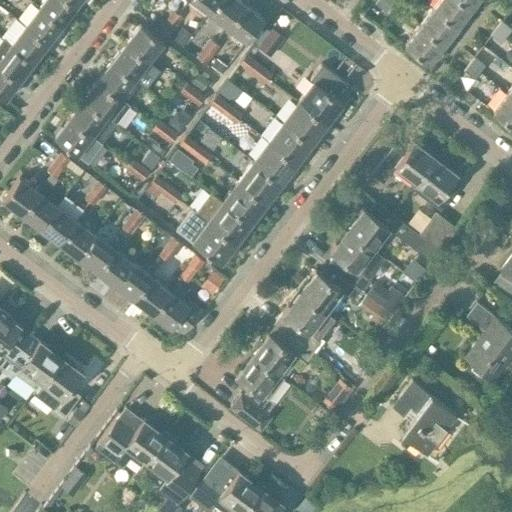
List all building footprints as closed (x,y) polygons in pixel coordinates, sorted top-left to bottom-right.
[(68,0),(42,0),(38,6),(60,23),(74,4),(68,0)] [(192,0),(207,11),(215,0),(192,0)] [(238,0),(215,0),(207,11),(226,25),(243,3),(238,0)] [(373,1),(365,13),(380,23),(386,14),(383,12),(384,10),(385,10),(390,3),(386,0),(376,0),(375,2),(373,1)] [(463,0),(436,0),(432,6),(457,23),(470,5),(463,0)] [(243,3),(226,25),(245,39),(262,17),(243,3)] [(38,6),(24,25),(46,41),(60,23),(38,6)] [(418,24),(442,42),(457,23),(432,6),(418,24)] [(173,10),(166,19),(173,25),(180,15),(173,10)] [(166,19),(159,28),(166,33),(173,25),(166,19)] [(495,26),(505,34),(510,27),(500,20),(495,26)] [(139,22),(125,41),(147,58),(161,39),(139,22)] [(418,24),(404,43),(428,61),(442,42),(418,24)] [(24,25),(10,43),(31,60),(46,41),(24,25)] [(270,55),(284,36),(271,26),(257,45),(270,55)] [(495,26),(490,34),(500,41),(505,34),(495,26)] [(177,30),(171,37),(181,45),(187,38),(177,30)] [(2,37),(0,39),(0,65),(17,78),(31,60),(10,43),(2,37)] [(209,38),(195,56),(200,59),(214,41),(209,38)] [(125,41),(110,60),(133,77),(142,64),(152,72),(157,66),(147,58),(125,41)] [(214,41),(200,59),(205,63),(219,45),(214,41)] [(238,62),(252,72),(258,64),(245,54),(238,62)] [(468,62),(478,70),(483,63),(473,55),(468,62)] [(210,65),(220,72),(226,65),(216,57),(210,65)] [(110,60),(96,79),(118,96),(133,77),(110,60)] [(473,77),(478,70),(468,62),(463,69),(473,77)] [(265,82),(268,78),(271,74),(258,64),(252,72),(265,82)] [(0,65),(0,95),(3,98),(17,78),(0,65)] [(197,71),(191,80),(201,88),(208,79),(197,71)] [(240,88),(226,78),(217,90),(226,97),(234,96),(240,88)] [(82,97),(115,122),(129,104),(118,96),(96,79),(82,97)] [(297,100),(325,122),(341,101),(312,79),(297,100)] [(179,90),(188,97),(195,88),(186,81),(179,90)] [(195,88),(188,97),(197,104),(204,95),(195,88)] [(511,125),(511,95),(506,91),(491,110),(511,125)] [(215,93),(208,102),(221,112),(228,103),(215,93)] [(68,117),(90,133),(101,141),(115,122),(82,97),(68,116),(68,117)] [(282,119),(310,141),(325,122),(297,100),(282,119)] [(228,103),(221,112),(235,122),(242,113),(228,103)] [(68,116),(53,136),(75,153),(90,133),(68,117),(68,116)] [(155,123),(151,128),(160,134),(167,125),(158,119),(155,123)] [(267,139),(295,161),(310,141),(282,119),(267,139)] [(389,127),(384,123),(379,130),(384,133),(389,127)] [(167,125),(160,134),(169,141),(172,137),(176,132),(167,125)] [(147,133),(141,141),(150,148),(159,155),(164,148),(157,144),(158,142),(147,133)] [(185,133),(178,142),(191,152),(198,143),(185,133)] [(252,159),(280,181),(295,161),(267,139),(252,159)] [(370,172),(382,181),(394,164),(415,180),(434,155),(412,139),(402,153),(391,145),(370,172)] [(198,143),(191,152),(204,162),(211,153),(198,143)] [(150,148),(141,160),(150,166),(159,155),(150,148)] [(60,152),(54,160),(61,166),(68,157),(60,152)] [(434,155),(415,180),(436,196),(455,171),(434,155)] [(130,156),(123,165),(132,172),(139,163),(130,156)] [(236,179),(264,201),(280,181),(252,159),(236,179)] [(54,160),(47,170),(50,172),(54,175),(61,166),(54,160)] [(139,163),(132,172),(141,179),(148,169),(139,163)] [(57,177),(54,175),(50,172),(44,181),(51,186),(57,177)] [(155,173),(148,182),(161,193),(168,183),(155,173)] [(1,198),(19,211),(35,189),(17,176),(1,198)] [(97,179),(90,188),(94,191),(99,195),(106,186),(101,182),(97,179)] [(221,199),(250,220),(264,201),(236,179),(221,199)] [(168,183),(161,193),(174,203),(182,193),(168,183)] [(90,188),(84,197),(88,200),(93,204),(99,195),(94,191),(90,188)] [(35,189),(19,211),(38,226),(55,204),(35,189)] [(206,219),(234,241),(250,220),(221,199),(206,219)] [(344,227),(370,247),(386,226),(430,260),(439,248),(417,232),(375,200),(367,211),(361,206),(344,227)] [(55,204),(38,226),(57,240),(74,218),(55,204)] [(121,225),(125,228),(138,211),(134,208),(121,225)] [(434,210),(417,232),(439,248),(455,226),(434,210)] [(138,211),(125,228),(130,232),(144,215),(138,211)] [(74,218),(57,240),(76,255),(93,233),(74,218)] [(191,240),(219,261),(234,241),(206,219),(191,240)] [(335,253),(327,264),(359,288),(368,276),(361,271),(366,264),(361,260),(370,247),(344,227),(328,248),(335,253)] [(93,233),(76,255),(95,269),(111,247),(93,233)] [(158,253),(163,257),(176,239),(171,236),(158,253)] [(176,239),(163,257),(167,260),(181,243),(176,239)] [(111,247),(95,269),(113,283),(130,261),(111,247)] [(511,251),(500,268),(511,277),(511,251)] [(196,268),(203,259),(194,253),(187,262),(196,268)] [(130,261),(113,283),(132,297),(149,275),(130,261)] [(313,268),(297,289),(323,309),(339,288),(352,298),(359,288),(327,264),(320,273),(313,268)] [(210,293),(223,277),(212,269),(200,285),(210,293)] [(511,298),(511,296),(511,283),(498,274),(491,284),(511,298)] [(149,275),(132,297),(151,311),(167,289),(149,275)] [(151,311),(170,326),(173,321),(184,329),(201,307),(189,299),(186,303),(177,296),(183,288),(173,281),(167,289),(151,311)] [(391,284),(378,302),(391,311),(404,294),(391,284)] [(297,323),(290,333),(312,350),(320,339),(308,329),(323,309),(297,289),(281,310),(297,323)] [(483,329),(463,355),(462,356),(490,378),(511,350),(511,327),(495,314),(494,315),(475,300),(465,314),(483,329)] [(368,316),(380,326),(391,311),(378,302),(368,316)] [(0,367),(16,346),(23,337),(28,330),(0,308),(0,367)] [(16,346),(0,367),(0,382),(2,380),(5,383),(14,372),(34,387),(60,354),(38,338),(28,330),(23,337),(16,346)] [(266,330),(250,352),(276,372),(285,359),(298,369),(312,350),(290,333),(282,343),(266,330)] [(260,392),(276,372),(250,352),(234,373),(250,385),(235,405),(260,424),(267,415),(264,413),(273,401),(260,392)] [(60,354),(34,387),(35,388),(41,380),(60,395),(51,408),(62,417),(79,394),(69,386),(81,370),(60,354)] [(425,451),(455,413),(410,378),(390,404),(402,414),(409,404),(416,409),(399,431),(425,451)] [(327,392),(322,399),(333,408),(338,400),(327,392)] [(73,424),(83,410),(76,405),(66,418),(73,424)] [(144,458),(164,433),(142,417),(141,418),(140,417),(136,422),(120,410),(95,444),(121,463),(128,453),(141,463),(144,458)] [(299,430),(284,449),(286,451),(289,452),(294,452),(298,452),(299,451),(303,448),(311,439),(299,430)] [(164,473),(155,486),(167,495),(174,501),(199,469),(181,456),(186,449),(177,442),(164,433),(144,458),(164,473)] [(181,436),(177,442),(186,449),(191,443),(181,436)] [(218,458),(191,494),(209,507),(213,502),(225,511),(237,511),(259,484),(238,468),(237,468),(235,471),(218,458)] [(74,466),(68,474),(81,484),(87,476),(74,466)] [(271,511),(280,500),(259,484),(237,511),(271,511)] [(158,508),(163,511),(172,511),(178,504),(174,501),(167,495),(158,508)] [(305,495),(295,506),(302,511),(309,511),(316,504),(305,495)]
